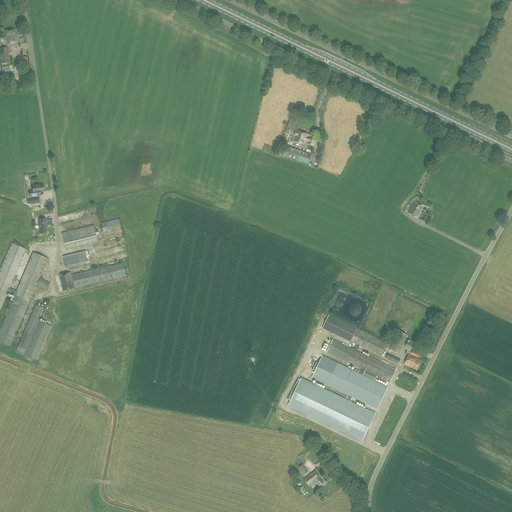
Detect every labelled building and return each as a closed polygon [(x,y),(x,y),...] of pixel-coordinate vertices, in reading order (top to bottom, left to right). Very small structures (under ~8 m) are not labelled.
[(17,43),(16,36),(15,30),(4,31),(5,37),(4,38),(5,48),(9,48),(9,46),(10,48),(13,47),(14,46),(14,43),(17,43)] [(9,48),(5,48),(0,48),(0,64),(1,64),(9,63),(10,63),(9,48)] [(18,58),(19,65),(19,68),(28,67),(27,57),(18,58)] [(307,138),(308,134),(298,131),(295,142),(303,145),(305,140),(309,142),(308,144),(314,146),(316,140),(310,138),(310,139),(307,138)] [(284,156),(309,165),(312,155),(287,147),(284,156)] [(29,198),(36,197),(41,196),(40,192),(43,192),(42,185),(31,186),(32,192),(28,193),(29,198)] [(417,218),(423,207),(415,202),(409,214),(417,218)] [(104,225),(105,229),(121,226),(119,218),(104,221),(105,224),(104,225)] [(46,219),(38,220),(39,234),(47,234),(46,219)] [(97,241),(94,226),(88,228),(90,234),(92,233),(92,236),(90,236),(90,240),(95,239),(95,242),(97,241)] [(87,250),(64,254),(66,267),(89,262),(87,250)] [(6,253),(0,271),(0,300),(4,302),(9,286),(18,289),(25,268),(20,266),(19,269),(15,268),(15,270),(8,268),(12,255),(6,253)] [(39,254),(33,276),(34,276),(32,281),(36,282),(37,278),(38,278),(40,270),(41,270),(45,256),(39,254)] [(72,273),(75,286),(126,275),(123,262),(72,273)] [(74,288),(70,273),(59,275),(63,291),(74,288)] [(46,290),(51,283),(42,277),(37,283),(46,290)] [(14,296),(0,334),(0,339),(13,344),(23,316),(22,316),(27,305),(19,302),(20,299),(14,296)] [(35,303),(18,349),(26,352),(27,347),(29,348),(27,353),(35,355),(39,355),(46,337),(46,341),(52,323),(47,321),(40,321),(46,323),(38,323),(39,321),(39,320),(44,307),(35,303)] [(388,344),(329,315),(319,334),(332,340),(327,352),(360,369),(358,373),(323,356),(319,363),(316,362),(312,369),(315,371),(312,378),(347,395),(346,399),(302,378),(301,380),(298,379),(297,382),(296,382),(288,399),(291,401),(288,406),(362,442),(376,414),(351,401),(352,398),(377,410),(388,387),(363,375),(365,371),(389,383),(395,370),(357,352),(359,346),(381,357),(388,344)] [(398,354),(405,340),(408,336),(399,331),(396,336),(390,350),(398,354)] [(413,351),(415,346),(407,342),(405,347),(413,351)] [(398,365),(400,360),(387,354),(385,359),(398,365)] [(417,371),(421,361),(409,355),(404,365),(417,371)] [(298,467),(305,473),(308,469),(302,463),(298,467)] [(324,483),(315,472),(304,480),(309,487),(315,482),(319,487),(324,483)] [(303,496),(308,492),(303,487),(299,490),(303,496)]
